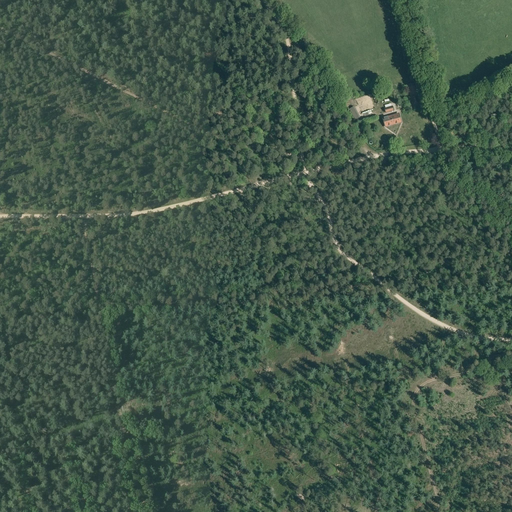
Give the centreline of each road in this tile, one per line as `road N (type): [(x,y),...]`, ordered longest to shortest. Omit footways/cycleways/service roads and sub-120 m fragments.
road 1 (track): [(511,156),(393,153),(143,212),(0,217)]
road 2 (track): [(0,461),(125,435),(78,216)]
road 3 (track): [(302,156),(234,147),(0,28)]
road 4 (track): [(511,340),(448,329),(335,243),(307,171)]
road 5 (track): [(440,511),(416,390),(511,363)]
road 6 (track): [(261,0),(289,48),(307,171)]
